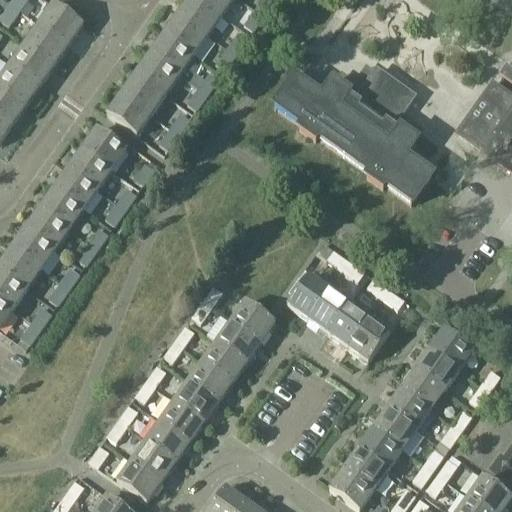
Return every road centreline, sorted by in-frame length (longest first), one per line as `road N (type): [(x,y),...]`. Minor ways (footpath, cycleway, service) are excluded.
road 1 (residential): [(0,205),(108,56),(116,23),(104,0)]
road 2 (residential): [(317,511),(242,465),(210,476),(187,511)]
